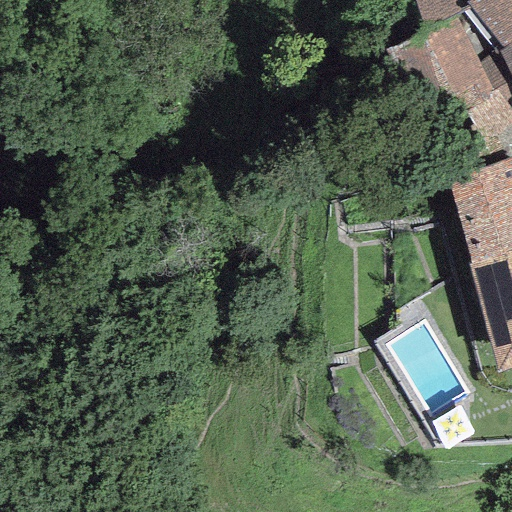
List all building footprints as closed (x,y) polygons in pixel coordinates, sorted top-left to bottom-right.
[(412,0),(423,28),(469,8),(465,3),(470,0),(412,0)] [(511,41),(511,0),(470,0),(465,3),(469,8),(501,48),(511,41)] [(456,18),(384,52),(412,125),(448,163),(511,121),(511,115),(502,102),(484,79),(477,64),(456,18)] [(511,41),(501,48),(496,50),(477,64),(484,79),(502,102),(511,95),(511,41)] [(511,155),(445,178),(469,264),(511,250),(511,155)] [(511,250),(469,264),(466,266),(494,373),(511,367),(511,250)]
